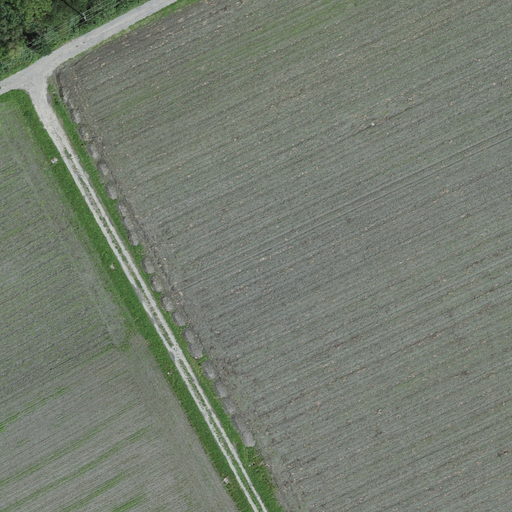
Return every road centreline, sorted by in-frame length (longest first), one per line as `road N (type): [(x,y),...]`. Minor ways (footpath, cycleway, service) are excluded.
road 1 (track): [(259,511),(43,97),(65,57)]
road 2 (track): [(0,92),(173,0)]
